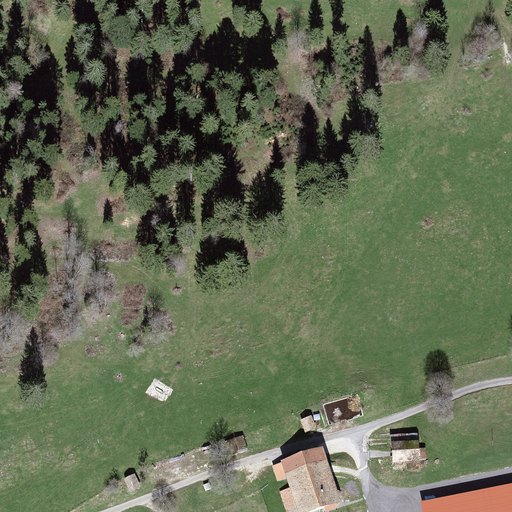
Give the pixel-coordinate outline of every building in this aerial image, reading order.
[(245,447),(241,436),(227,441),(231,453),(245,447)] [(418,440),(393,442),(394,461),(419,459),(418,440)] [(318,449),(280,462),(290,489),(282,492),(288,511),(302,511),(343,498),(340,489),(333,492),(318,449)] [(134,473),(123,478),(129,492),(140,487),(134,473)] [(511,511),(511,486),(425,503),(426,511),(511,511)]
